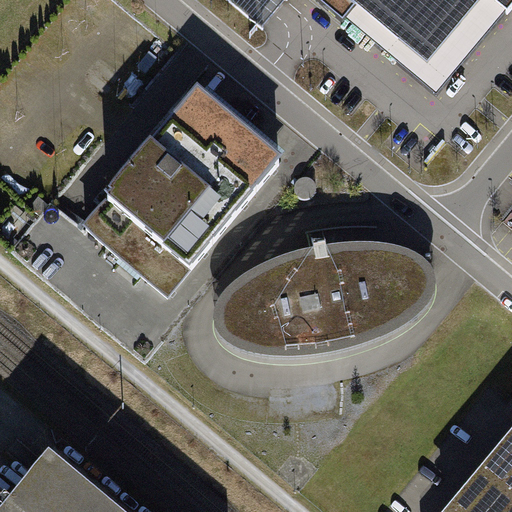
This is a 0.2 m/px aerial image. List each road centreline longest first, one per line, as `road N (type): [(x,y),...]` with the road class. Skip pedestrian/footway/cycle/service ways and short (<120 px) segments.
road 1 (track): [(0,262),(298,511)]
road 2 (unclassified): [(158,0),(445,236)]
road 3 (unknown): [(72,256),(147,313),(172,319),(318,132)]
road 4 (unknown): [(200,339),(209,367),(246,388),(360,374),(410,349),(478,264)]
road 5 (unknown): [(92,175),(115,137),(209,41)]
